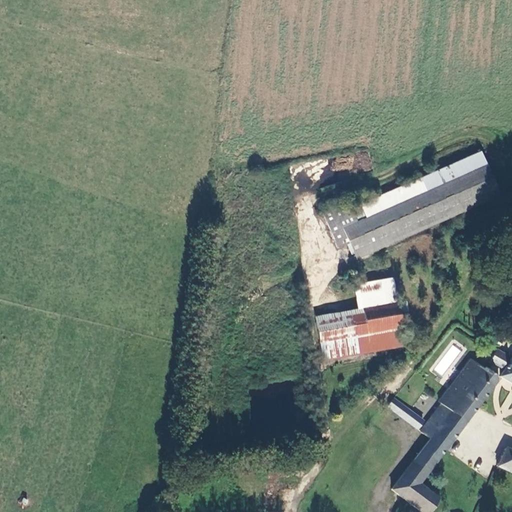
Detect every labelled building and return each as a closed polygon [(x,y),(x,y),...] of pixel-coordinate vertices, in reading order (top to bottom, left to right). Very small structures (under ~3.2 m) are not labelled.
[(344,229),(352,245),(357,255),(498,187),(480,150),(362,207),(363,208),(367,217),(344,229)] [(342,250),(352,245),(344,229),(367,217),(363,208),(353,212),(349,203),(325,215),(342,250)] [(318,358),(400,347),(395,315),(405,314),(404,305),(395,306),(392,282),(357,286),(360,310),(313,317),(318,358)] [(503,355),(496,351),(490,360),(498,365),(503,355)] [(498,379),(485,369),(484,370),(470,360),(437,405),(439,406),(419,433),(429,440),(419,453),(390,492),(404,503),(398,510),(400,511),(430,511),(438,501),(419,486),(498,379)] [(511,361),(502,379),(511,385),(511,361)] [(387,408),(416,430),(423,421),(409,411),(411,409),(418,414),(430,399),(423,394),(424,393),(407,380),(393,399),(393,400),(387,408)] [(429,440),(419,433),(410,446),(419,453),(429,440)] [(511,453),(504,449),(496,466),(511,473),(511,453)]
